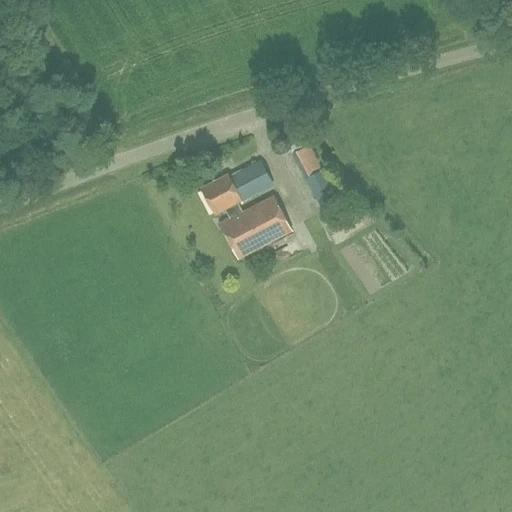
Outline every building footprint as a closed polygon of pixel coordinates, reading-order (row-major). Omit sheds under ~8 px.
[(286,142),(292,154),(312,145),(305,132),(286,142)] [(293,155),(305,180),(322,171),(310,146),(293,155)] [(225,209),(226,212),(239,205),(237,203),(272,185),(260,162),(230,178),(228,174),(201,188),(215,215),(225,209)] [(306,181),(321,209),(338,200),(322,172),(306,181)] [(242,212),(239,205),(226,212),(230,218),(220,223),(238,259),(292,231),(273,196),(242,212)] [(324,213),(336,235),(352,226),(341,204),(324,213)]
